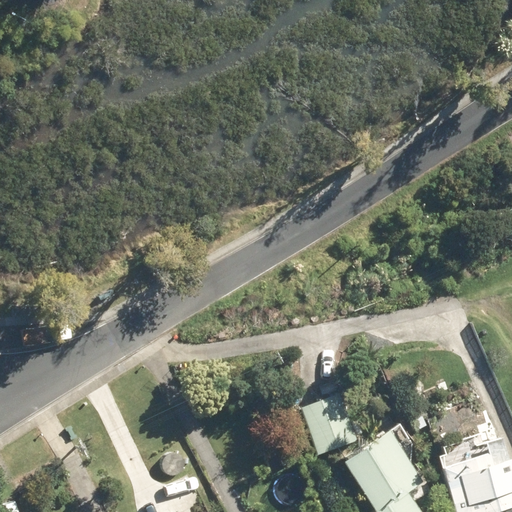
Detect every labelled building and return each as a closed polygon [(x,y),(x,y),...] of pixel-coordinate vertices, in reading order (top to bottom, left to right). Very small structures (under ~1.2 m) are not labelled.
[(15,301),(15,309),(34,309),(34,301),(15,301)] [(343,393),(301,407),(315,452),(357,439),(343,393)] [(423,480),(387,425),(339,456),(374,511),(372,511),(420,511),(406,491),(423,480)] [(511,511),(511,460),(511,456),(508,457),(502,436),(484,442),(488,452),(441,466),(454,511),(511,511)] [(289,446),(277,451),(283,463),(294,458),(289,446)] [(181,482),(187,494),(201,488),(195,475),(181,482)] [(19,511),(13,495),(0,499),(0,503),(3,511),(19,511)]
